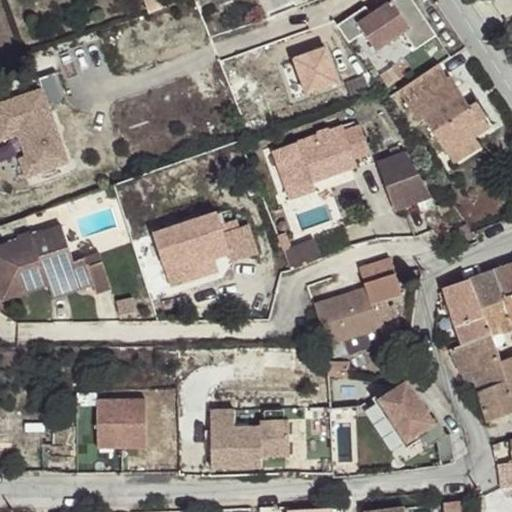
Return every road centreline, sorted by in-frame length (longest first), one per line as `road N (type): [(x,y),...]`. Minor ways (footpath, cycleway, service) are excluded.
road 1 (residential): [(433,276),(421,246),(367,250),(297,280),(290,327),(21,335)]
road 2 (residential): [(364,483),(0,495)]
road 3 (residential): [(433,276),(423,334),(479,441),(468,477),(364,483)]
